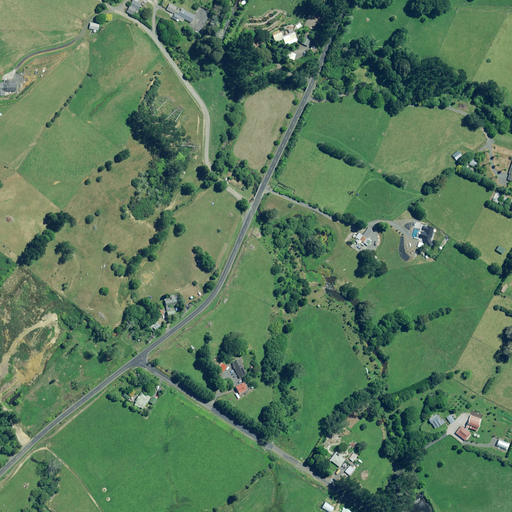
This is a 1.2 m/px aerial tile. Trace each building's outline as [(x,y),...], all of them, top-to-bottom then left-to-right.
[(140,4),(137,2),(137,0),(131,0),(125,11),(132,15),(135,9),(136,10),(140,4)] [(173,14),(171,18),(177,21),(179,17),(190,22),(193,15),(180,8),(179,11),(176,10),(174,9),(176,7),(169,3),(165,9),(173,14)] [(294,31),(281,36),(284,44),(286,43),(287,44),(297,41),(294,31)] [(311,38),(303,35),(300,42),(307,46),(311,38)] [(252,50),(255,39),(250,37),(248,41),(247,41),(245,47),(252,50)] [(0,95),(4,96),(4,91),(15,91),(15,82),(10,82),(7,80),(5,82),(0,82),(0,95)] [(461,156),(457,151),(452,156),(456,161),(461,156)] [(432,244),(429,239),(429,237),(431,237),(433,228),(422,225),(421,230),(424,230),(422,240),(427,248),(432,244)] [(367,245),(370,241),(367,239),(372,231),(367,228),(362,235),(358,233),(355,237),(358,240),(357,243),(359,244),(361,241),(367,245)] [(501,254),(504,250),(498,246),(495,250),(501,254)] [(165,311),(170,310),(170,307),(169,307),(169,305),(175,304),(175,303),(176,303),(175,299),(176,299),(176,297),(170,298),(170,299),(163,300),(165,311)] [(152,327),(154,330),(155,329),(156,330),(160,326),(156,322),(152,326),(152,327)] [(231,363),(238,378),(246,374),(238,359),(231,363)] [(226,367),(221,362),(218,366),(219,366),(218,367),(219,368),(218,369),(220,371),(221,370),(222,371),(226,367)] [(242,382),(234,387),(239,394),(246,389),(242,382)] [(137,395),(135,399),(136,400),(133,404),(139,408),(139,407),(142,408),(150,397),(146,394),(144,396),(140,393),(138,396),(137,395)] [(482,414),(472,411),(465,429),(460,425),(454,433),(464,440),(470,433),(466,430),(467,427),(476,431),(482,414)] [(436,414),(428,419),(430,423),(431,422),(435,428),(444,422),(442,419),(440,421),(436,414)] [(454,421),(450,414),(446,417),(450,424),(454,421)] [(496,445),(505,449),(508,443),(498,439),(496,445)] [(329,460),(338,467),(344,460),(335,452),(329,460)] [(355,468),(354,467),(352,468),(349,466),(344,471),(349,475),(355,468)] [(329,511),(333,507),(324,502),(321,508),(327,511),(329,511)]
